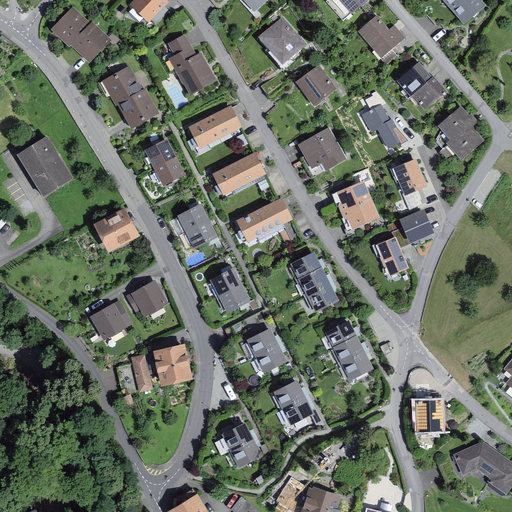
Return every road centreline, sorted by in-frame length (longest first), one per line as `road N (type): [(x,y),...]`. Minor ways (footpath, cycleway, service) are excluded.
road 1 (residential): [(150,491),(192,447),(204,383),(199,325),(145,210),(68,86),(23,35)]
road 2 (residential): [(409,338),(323,231),(186,0)]
road 3 (residential): [(0,286),(85,360),(150,491)]
road 4 (residential): [(409,338),(442,236),(505,134)]
road 5 (residential): [(418,511),(397,416),(409,338)]
road 6 (residential): [(505,134),(391,0)]
road 7 (residential): [(409,338),(511,437)]
